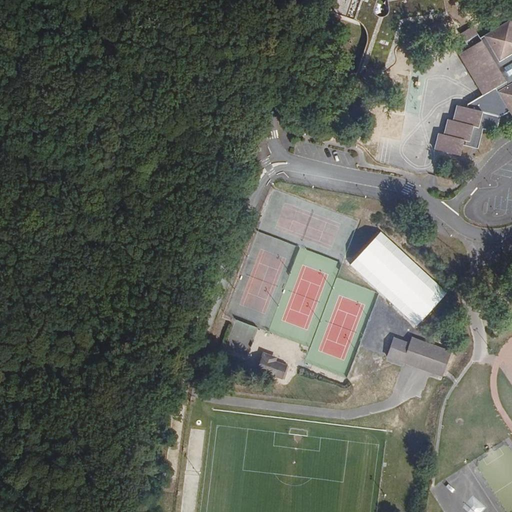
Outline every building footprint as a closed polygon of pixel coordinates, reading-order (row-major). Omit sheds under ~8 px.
[(387,0),(389,4),(388,10),(385,13),(381,14),(376,13),(374,8),(375,2),(375,0),(339,0),(337,6),(337,8),(339,10),(359,18),(363,21),(367,27),(368,32),(368,39),(356,73),(360,74),(362,68),(367,65),(377,67),(385,68),(394,61),(395,59),(395,53),(394,50),(394,47),(397,44),(410,39),(418,35),(430,23),(434,21),(442,20),(445,21),(453,25),(457,30),(461,28),(464,27),(454,21),(447,12),(445,6),(444,0),(387,0)] [(511,74),(510,76),(505,68),(511,63),(511,23),(511,21),(482,37),(477,28),(464,27),(461,28),(470,47),(460,53),(482,95),(468,102),(465,105),(456,103),(453,118),(447,118),(444,130),(439,130),(435,148),(442,150),(459,154),(460,152),(461,145),(479,149),(483,129),(485,129),(489,130),(498,126),(501,117),(510,112),(511,116),(511,74)] [(445,294),(380,234),(351,265),(370,283),(380,293),(416,325),(445,294)] [(233,327),(225,347),(247,356),(253,342),(250,341),(253,334),(244,330),(240,339),(237,337),(240,330),(233,327)] [(444,369),(450,351),(412,337),(409,344),(393,338),(387,356),(403,362),(406,355),(444,369)] [(444,369),(406,355),(403,362),(420,368),(442,376),(443,372),(444,369)] [(288,369),(289,365),(276,360),(264,356),(262,361),(259,369),(277,375),(283,377),(286,370),(288,371),(288,369)]
